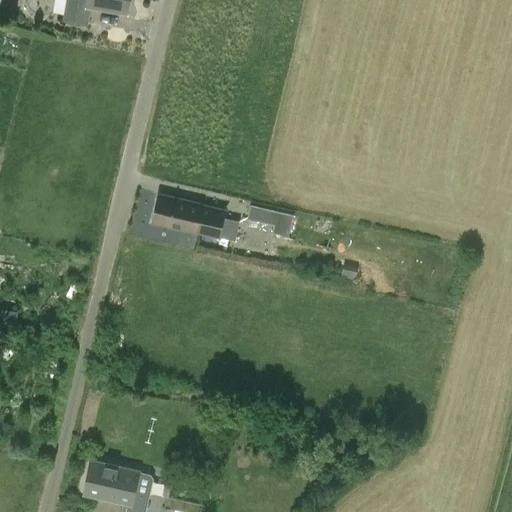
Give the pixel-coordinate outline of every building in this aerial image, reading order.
[(65,0),(62,21),(89,26),(92,7),(127,13),(129,0),(65,0)] [(153,224),(194,234),(220,240),(227,211),(160,194),(153,224)] [(294,215),(250,205),(250,206),(246,205),(244,215),(249,216),(248,219),(275,225),(273,233),(289,236),(294,215)] [(343,265),(341,277),(356,280),(358,268),(343,265)] [(0,309),(0,324),(15,326),(17,312),(0,309)] [(83,495),(125,504),(122,511),(144,511),(148,495),(145,494),(150,474),(140,472),(140,471),(92,460),(83,495)]
